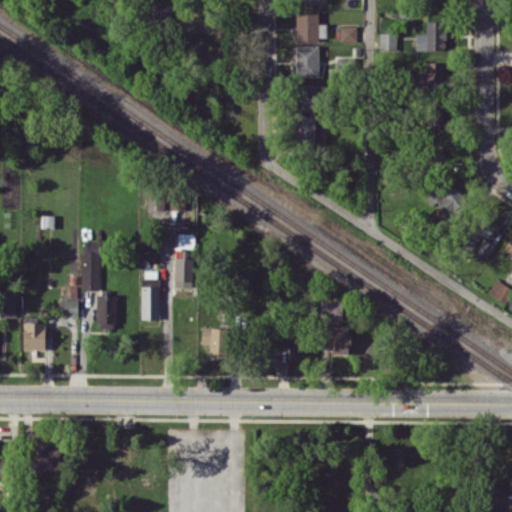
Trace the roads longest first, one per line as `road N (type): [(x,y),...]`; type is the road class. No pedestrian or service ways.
road 1 (tertiary): [(0,398),(511,404)]
road 2 (residential): [(483,0),(484,146),(491,167),(511,185)]
road 3 (residential): [(263,0),(263,157)]
